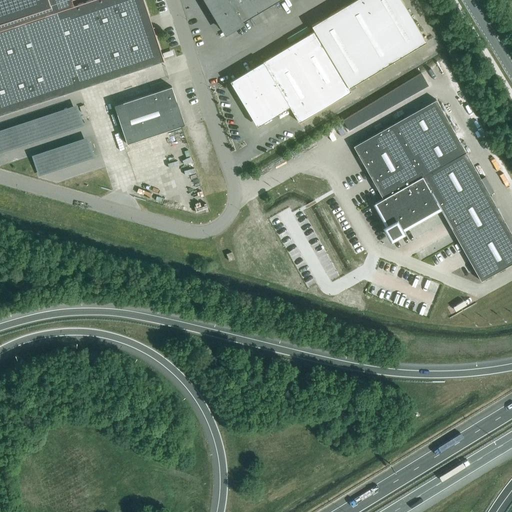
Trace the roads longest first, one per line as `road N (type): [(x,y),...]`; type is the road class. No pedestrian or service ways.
road 1 (motorway): [(511,368),(408,375),(86,311),(0,327)]
road 2 (motorway): [(0,350),(30,337),(98,334),(167,364),(198,397),(220,442),(221,511)]
road 3 (unknown): [(312,151),(433,90),(511,213)]
road 4 (unclassified): [(201,233),(223,221),(233,197),(169,0)]
road 5 (unclassified): [(201,233),(0,177)]
road 6 (motorway): [(511,410),(346,511)]
road 7 (motorway): [(393,511),(511,439)]
road 8 (unknown): [(193,67),(308,0)]
road 9 (unknown): [(388,257),(351,225),(312,151)]
